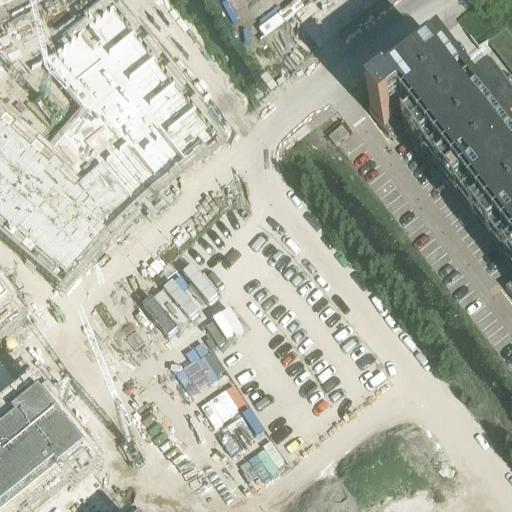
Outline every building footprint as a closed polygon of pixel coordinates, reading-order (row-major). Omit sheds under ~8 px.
[(511,37),(504,27),(485,42),(487,45),(511,77),(511,37)] [(0,88),(0,237),(54,281),(77,253),(83,258),(96,244),(143,198),(202,148),(89,29),(32,75),(0,88)] [(511,154),(508,150),(511,147),(511,127),(499,138),(492,128),(509,114),(509,113),(491,127),(475,106),(493,93),(492,92),(475,106),(450,74),(468,60),(459,49),(458,49),(457,48),(442,60),(441,59),(369,114),(389,141),(407,127),(447,179),(453,175),(511,251),(511,287),(506,292),(511,300),(511,154)] [(349,139),(342,130),(329,141),(336,150),(349,139)] [(0,511),(112,511),(0,372),(0,511)]
